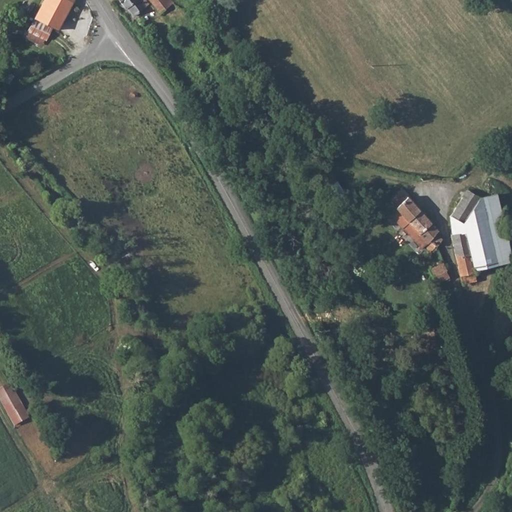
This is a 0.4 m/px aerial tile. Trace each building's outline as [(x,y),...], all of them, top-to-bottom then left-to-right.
[(69,0),(46,0),(40,12),(60,26),(74,3),(69,0)] [(121,0),(130,13),(132,11),(135,15),(148,5),(145,1),(146,0),(121,0)] [(176,2),(173,0),(152,0),(162,12),(176,2)] [(40,12),(30,28),(49,40),(55,29),(58,30),(60,26),(40,12)] [(3,81),(9,84),(16,72),(9,69),(3,81)] [(438,231),(402,190),(389,201),(396,209),(399,213),(393,218),(397,223),(397,224),(400,228),(401,227),(403,225),(413,236),(417,233),(425,242),(423,244),(422,246),(423,248),(424,250),(426,251),(428,250),(432,247),(434,249),(438,244),(442,241),(436,234),(438,231)] [(452,240),(464,285),(476,281),(474,270),(511,259),(511,250),(497,194),(484,197),(463,196),(449,222),(452,240)] [(399,213),(396,209),(389,215),(397,224),(397,223),(393,218),(399,213)] [(403,225),(401,227),(419,249),(422,246),(423,244),(425,242),(417,233),(413,236),(403,225)] [(443,263),(431,273),(439,282),(445,267),(443,263)] [(46,477),(59,511),(67,511),(78,508),(63,470),(46,477)]
